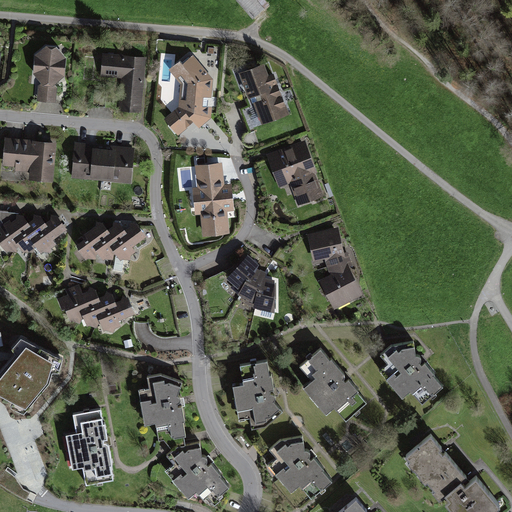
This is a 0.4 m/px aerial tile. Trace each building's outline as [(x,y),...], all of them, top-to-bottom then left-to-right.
[(265,0),(235,0),(253,19),(269,5),(265,0)] [(32,98),(61,100),(65,48),(36,46),(32,98)] [(118,109),(140,111),(145,56),(103,53),(101,75),(121,77),(118,109)] [(288,112),(268,62),(241,73),(261,123),(288,112)] [(188,133),(213,135),(219,67),(194,65),(188,133)] [(52,179),(56,141),(7,136),(3,174),(52,179)] [(133,148),(77,143),(74,175),(130,181),(133,148)] [(286,147),(268,150),(271,162),(288,158),(286,147)] [(292,197),(328,180),(314,149),(278,165),(292,197)] [(195,226),(228,225),(226,166),(194,167),(195,226)] [(33,245),(41,254),(54,245),(50,240),(65,229),(58,218),(50,216),(42,221),(39,216),(32,215),(25,221),(20,213),(0,211),(0,221),(4,227),(0,229),(0,233),(2,237),(0,238),(0,244),(5,253),(16,245),(23,253),(33,245)] [(113,253),(121,262),(134,253),(130,248),(145,237),(138,226),(130,224),(122,229),(119,224),(112,223),(104,228),(100,221),(80,219),(78,227),(84,234),(78,238),(82,244),(77,248),(85,260),(96,253),(103,261),(113,253)] [(339,228),(307,235),(313,261),(344,255),(339,228)] [(282,285),(250,264),(227,291),(242,304),(259,316),(278,319),(282,285)] [(350,267),(320,281),(334,309),(363,295),(350,267)] [(105,331),(119,325),(117,321),(134,314),(128,300),(89,290),(80,293),(78,288),(68,292),(70,297),(59,302),(63,311),(66,309),(71,321),(85,315),(89,325),(100,320),(105,331)] [(0,384),(26,401),(47,374),(53,352),(26,337),(0,368),(0,384)] [(312,368),(318,360),(309,353),(303,360),(312,368)] [(432,411),(459,386),(427,353),(400,377),(432,411)] [(349,429),(380,397),(337,355),(306,388),(349,429)] [(266,419),(268,431),(297,425),(284,365),(254,371),(257,390),(245,393),(251,422),(266,419)] [(144,421),(185,416),(180,371),(138,376),(144,421)] [(86,483),(115,478),(101,405),(72,411),(76,429),(66,431),(73,465),(82,464),(86,483)] [(444,494),(477,465),(436,418),(403,447),(444,494)] [(316,507),(346,483),(309,436),(278,461),(316,507)] [(209,511),(211,511),(242,491),(216,453),(184,476),(209,511)] [(489,511),(506,498),(477,465),(444,494),(459,511),(489,511)] [(325,511),(384,511),(358,482),(325,511)]
